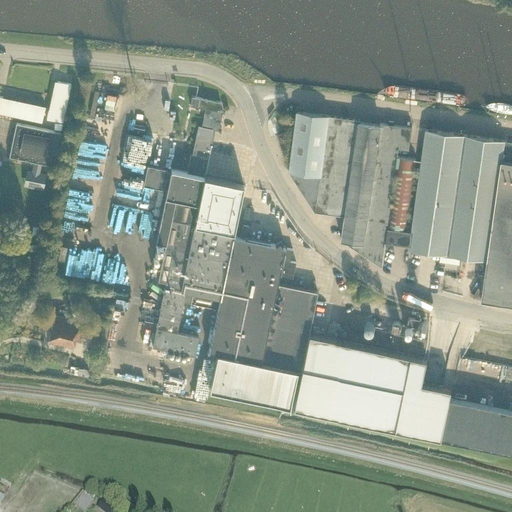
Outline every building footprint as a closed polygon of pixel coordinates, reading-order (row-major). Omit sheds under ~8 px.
[(48,108),(46,118),(62,122),(70,84),(54,80),(48,108)] [(94,90),(89,114),(94,115),(99,91),(94,90)] [(2,97),(2,96),(0,95),(0,112),(41,122),(44,108),(45,108),(1,98),(1,97),(2,97)] [(156,325),(152,345),(166,348),(189,353),(194,354),(198,336),(176,331),(183,300),(190,302),(209,306),(211,295),(218,296),(219,297),(217,308),(212,332),(210,341),(208,351),(216,353),(208,389),(289,406),(296,370),(300,370),(293,407),(442,438),(450,397),(451,388),(422,382),(427,358),(308,333),(317,291),(277,283),(283,253),(285,254),(280,277),(292,279),(295,262),(289,260),(292,249),(286,247),(286,248),(284,247),(284,246),(280,239),(274,244),(232,235),(243,184),(236,182),(236,183),(204,176),(208,159),(210,145),(211,145),(208,144),(211,132),(211,130),(211,129),(214,129),(218,130),(222,110),(218,110),(219,104),(220,102),(195,97),(191,96),(189,105),(205,108),(201,126),(197,126),(192,154),(190,153),(186,173),(170,169),(170,171),(168,178),(164,196),(174,198),(165,242),(163,248),(157,279),(163,281),(165,281),(157,322),(156,325)] [(385,241),(404,244),(405,244),(407,230),(406,230),(387,227),(395,166),(396,166),(388,226),(406,228),(416,158),(397,156),(398,148),(408,149),(412,127),(380,122),(380,124),(359,121),(359,119),(328,115),(297,111),(289,170),(315,211),(345,214),(341,238),(381,265),(385,241)] [(53,165),(60,132),(54,131),(16,123),(9,156),(53,165)] [(411,231),(407,230),(405,244),(409,245),(408,248),(487,259),(481,299),(511,303),(511,141),(504,140),(425,129),(411,231)] [(146,164),(142,184),(162,188),(164,177),(168,178),(170,171),(166,170),(166,168),(146,164)] [(163,191),(158,190),(153,213),(158,214),(163,191)] [(160,217),(155,241),(165,242),(174,198),(164,196),(160,217)] [(64,260),(66,246),(60,245),(57,259),(64,260)] [(131,279),(134,260),(123,258),(120,279),(122,279),(123,273),(128,274),(127,279),(131,279)] [(54,315),(48,342),(73,348),(75,341),(81,342),(85,325),(65,320),(66,318),(54,315)] [(145,315),(143,324),(155,327),(157,317),(145,315)] [(406,325),(417,327),(419,319),(408,317),(406,325)] [(401,334),(390,332),(388,341),(399,344),(401,334)] [(425,339),(417,338),(415,346),(424,348),(425,339)] [(189,353),(166,348),(164,357),(188,361),(189,353)] [(88,369),(78,368),(78,367),(70,366),(69,373),(70,373),(87,375),(88,369)] [(511,410),(450,397),(442,438),(511,452),(511,410)]
